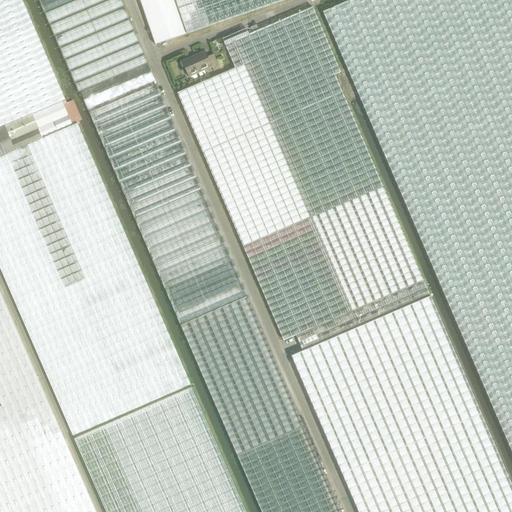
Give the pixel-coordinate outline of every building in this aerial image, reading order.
[(0,0),(0,129),(64,102),(20,0),(0,0)] [(340,511),(246,297),(247,296),(149,70),(120,0),(38,0),(79,93),(80,93),(189,347),(244,472),(261,511),(340,511)] [(139,0),(141,7),(155,46),(186,35),(192,33),(193,33),(193,32),(187,34),(174,0),(139,0)] [(174,0),(187,34),(193,32),(284,0),(174,0)] [(511,0),(350,0),(322,12),(347,67),(354,85),(375,134),(511,453),(511,0)] [(235,69),(178,94),(283,341),(296,335),(301,348),(302,350),(429,296),(334,75),(340,72),(313,8),(249,35),(246,29),(223,40),(235,69)] [(219,70),(213,56),(207,58),(205,53),(181,63),(188,79),(211,69),(213,72),(219,70)] [(63,105),(65,104),(64,102),(0,129),(0,157),(71,126),(63,105)] [(75,124),(71,126),(0,157),(0,272),(72,438),(190,386),(75,124)] [(0,296),(0,511),(93,511),(76,472),(63,442),(13,325),(10,320),(0,296)] [(511,511),(511,486),(430,297),(292,357),(358,511),(511,511)] [(245,511),(190,389),(73,441),(88,472),(105,511),(245,511)]
